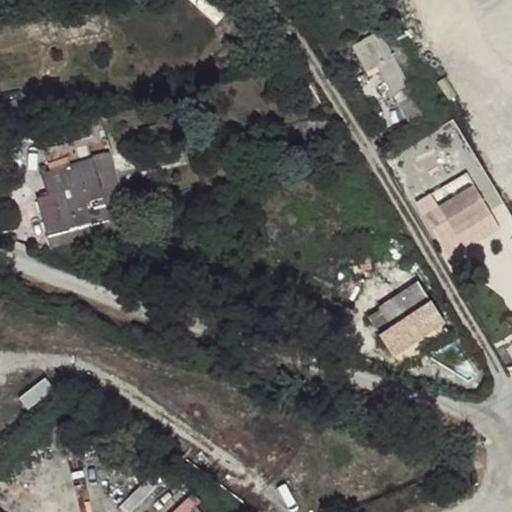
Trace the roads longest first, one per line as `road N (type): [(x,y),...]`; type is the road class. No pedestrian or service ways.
road 1 (unclassified): [(471,511),(502,485),(503,450),(486,421),(0,258)]
road 2 (unknown): [(497,433),(507,388),(277,0)]
road 3 (unknown): [(292,511),(155,393),(109,368),(67,355),(0,356)]
